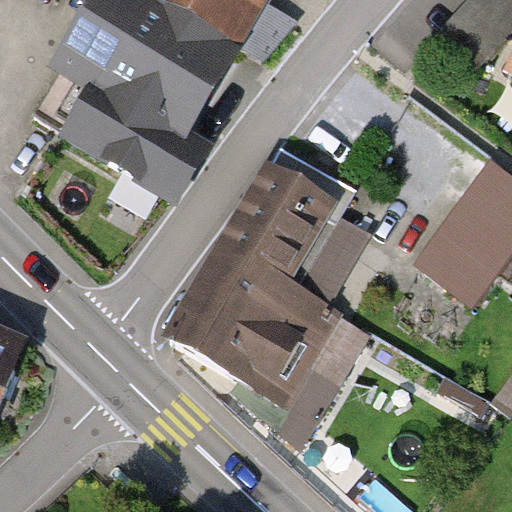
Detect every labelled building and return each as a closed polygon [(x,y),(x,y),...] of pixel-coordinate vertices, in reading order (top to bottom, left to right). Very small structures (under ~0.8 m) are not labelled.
[(239,54),(233,51),(147,0),(109,0),(39,121),(175,207),(206,161),(182,145),(239,54)] [(262,0),(147,0),(233,51),(262,0)] [(284,159),(224,262),(282,292),(324,220),(338,226),(356,199),(284,159)] [(511,278),(511,188),(497,177),(419,283),(477,326),(511,278)] [(224,262),(173,346),(284,408),(311,363),(342,380),(367,337),(282,292),(224,262)] [(0,422),(27,355),(0,344),(0,422)]
